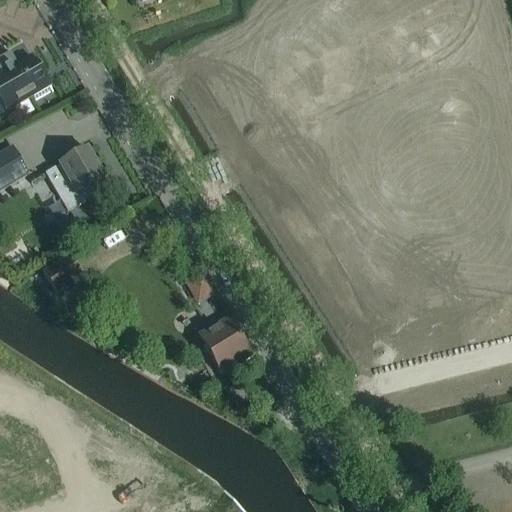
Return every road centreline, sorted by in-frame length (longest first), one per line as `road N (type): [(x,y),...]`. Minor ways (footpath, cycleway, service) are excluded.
road 1 (track): [(90,0),(412,511)]
road 2 (unclassified): [(368,511),(52,0)]
